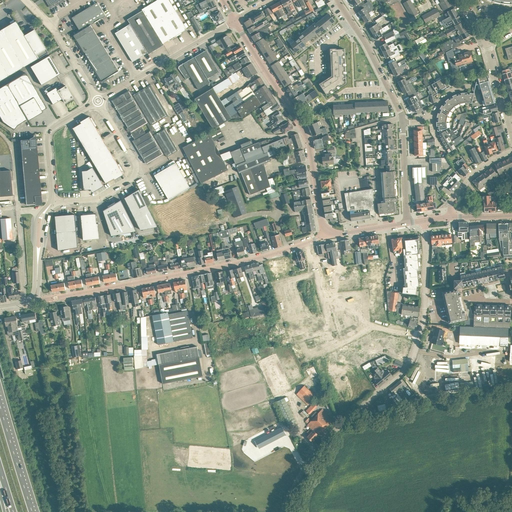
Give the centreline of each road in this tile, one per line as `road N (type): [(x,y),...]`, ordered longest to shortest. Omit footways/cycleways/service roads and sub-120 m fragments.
road 1 (residential): [(29,302),(245,261),(308,241)]
road 2 (tertiary): [(327,230),(305,133),(234,21)]
road 3 (residential): [(325,391),(265,423),(242,354),(299,338)]
road 4 (unclassified): [(55,199),(96,198),(133,175),(131,155),(98,100)]
road 5 (unknown): [(381,227),(369,173),(339,185),(347,232)]
road 6 (tertiary): [(55,199),(49,130),(98,100)]
road 7 (unclassified): [(98,100),(25,0)]
